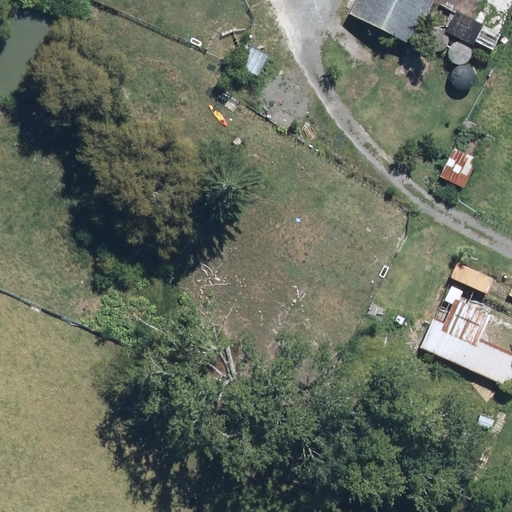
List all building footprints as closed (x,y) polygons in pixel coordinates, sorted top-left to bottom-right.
[(511,10),(511,0),(357,0),(352,11),(414,43),(427,19),(434,4),(450,12),(443,25),(493,50),(511,10)] [(253,42),(241,65),(259,74),(271,51),(253,42)] [(307,77),(291,88),(318,124),(334,112),(307,77)] [(479,159),(454,147),(439,177),(464,189),(479,159)] [(493,311),(460,297),(464,288),(452,283),(446,297),(454,300),(445,319),(434,314),(421,344),(511,385),(511,349),(481,336),(493,311)]
